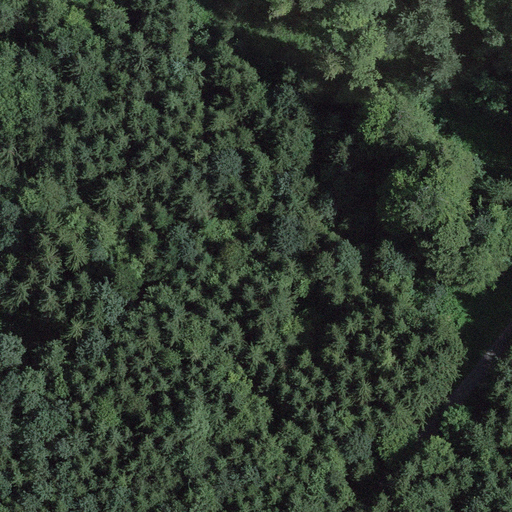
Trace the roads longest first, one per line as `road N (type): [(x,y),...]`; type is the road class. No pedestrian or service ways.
road 1 (track): [(511,327),(356,511)]
road 2 (track): [(455,511),(495,350)]
